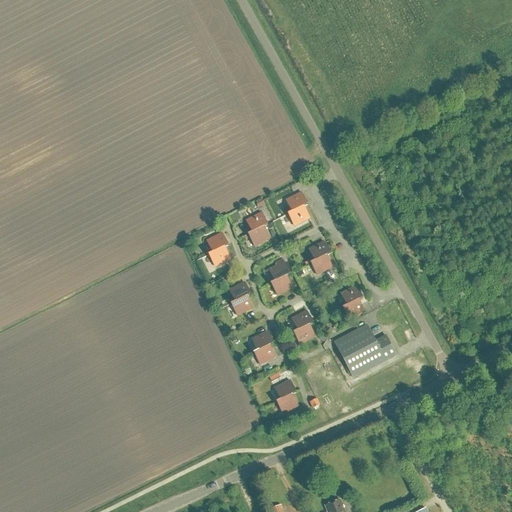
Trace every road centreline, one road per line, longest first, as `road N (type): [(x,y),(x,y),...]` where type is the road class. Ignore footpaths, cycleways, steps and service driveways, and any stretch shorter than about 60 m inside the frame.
road 1 (tertiary): [(156,511),(453,379)]
road 2 (unclassified): [(336,173),(239,0)]
road 3 (unclassified): [(399,285),(336,173)]
